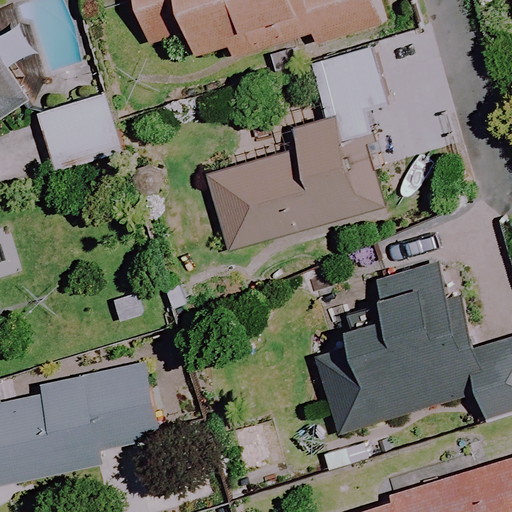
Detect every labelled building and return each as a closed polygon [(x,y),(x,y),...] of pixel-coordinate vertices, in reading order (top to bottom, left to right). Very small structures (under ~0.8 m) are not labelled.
[(138,0),(151,45),(194,33),(200,55),(310,24),(315,43),(382,24),(375,0),(138,0)] [(390,104),(373,46),(314,63),(329,117),(293,127),(299,150),(209,175),(230,250),(390,205),(363,111),(390,104)] [(0,121),(28,102),(0,59),(0,121)] [(122,152),(105,94),(40,114),(58,172),(122,152)] [(454,297),(444,261),(380,280),(390,315),(351,327),(357,348),(319,360),(341,434),(479,392),(486,418),(511,410),(511,338),(478,348),(462,294),(454,297)] [(0,491),(164,441),(139,361),(0,404),(0,491)] [(511,511),(511,458),(357,511),(511,511)]
